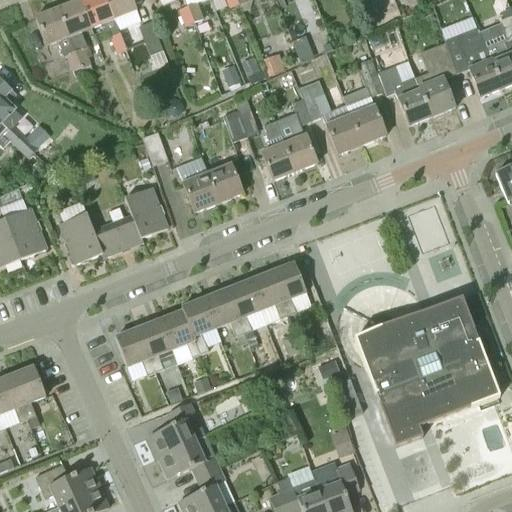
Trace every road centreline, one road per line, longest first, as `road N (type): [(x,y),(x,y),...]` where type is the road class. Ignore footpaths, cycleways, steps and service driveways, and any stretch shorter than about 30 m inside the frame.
road 1 (residential): [(56,316),(449,157)]
road 2 (residential): [(144,511),(56,316)]
road 3 (residential): [(511,319),(449,157)]
